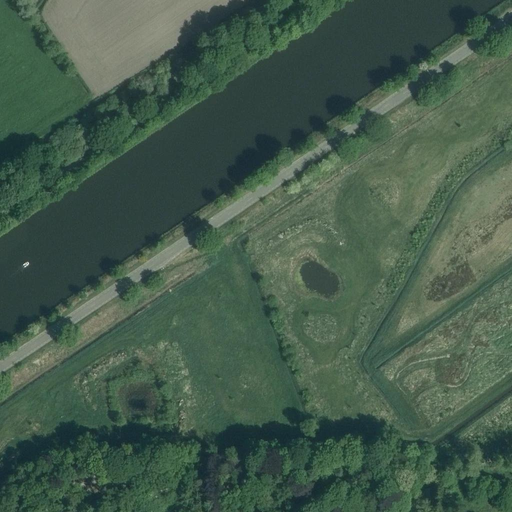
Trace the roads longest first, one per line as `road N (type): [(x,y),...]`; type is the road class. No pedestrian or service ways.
road 1 (unclassified): [(0,367),(511,19)]
road 2 (track): [(0,216),(319,0)]
